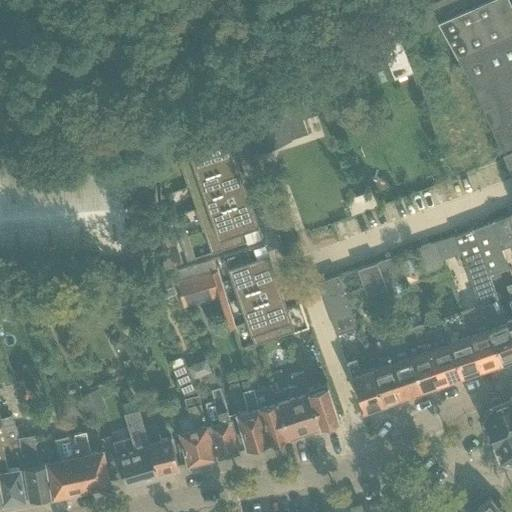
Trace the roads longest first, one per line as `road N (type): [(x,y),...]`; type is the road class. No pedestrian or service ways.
road 1 (residential): [(497,199),(299,270),(371,467)]
road 2 (residential): [(129,511),(371,467)]
